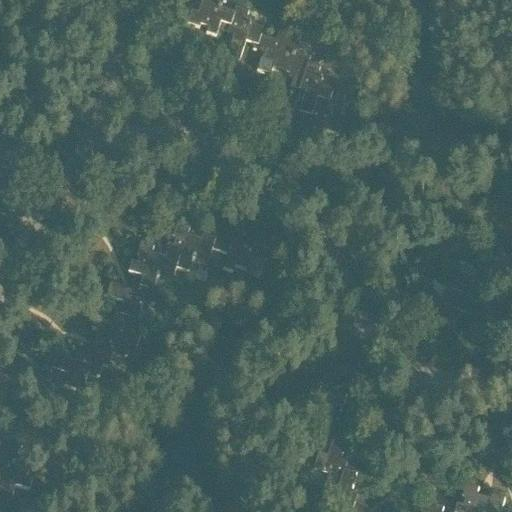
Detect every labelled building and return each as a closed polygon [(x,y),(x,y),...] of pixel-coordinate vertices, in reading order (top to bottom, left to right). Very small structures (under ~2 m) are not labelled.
[(188,17),(185,29),(204,35),(202,42),(213,45),(215,37),(230,41),(225,61),(238,65),(243,48),(252,50),(250,55),(263,58),(261,65),(272,69),(270,74),(287,79),(286,84),(291,86),(289,92),(296,94),(296,96),(302,97),(296,118),(308,121),(306,129),(312,131),(306,151),(318,155),(324,134),(337,138),(341,124),(325,119),(333,90),(315,85),(318,74),(305,70),(307,64),(293,60),(297,45),(287,42),(288,37),(277,33),(273,47),(258,42),(260,35),(242,30),(246,17),(233,13),(232,19),(218,15),(222,0),(196,0),(195,5),(199,6),(195,19),(188,17)] [(20,372),(15,385),(33,391),(29,404),(46,409),(52,389),(79,398),(85,380),(102,385),(110,358),(123,362),(126,352),(134,354),(137,344),(123,340),(128,324),(135,326),(140,308),(152,312),(156,298),(151,296),(154,284),(169,288),(173,275),(185,279),(189,265),(206,270),(210,257),(225,262),(221,275),(231,278),(233,273),(244,277),(248,262),(263,266),(270,244),(255,240),(255,242),(240,237),(239,241),(224,237),(222,242),(212,239),(210,245),(200,242),(198,246),(186,242),(188,236),(174,232),(169,245),(172,246),(171,251),(165,250),(161,265),(148,261),(151,254),(137,250),(134,262),(138,263),(136,270),(129,268),(126,279),(132,281),(127,296),(108,290),(104,303),(123,309),(120,318),(114,316),(111,327),(105,325),(101,338),(96,336),(91,353),(86,351),(85,356),(77,353),(72,369),(53,363),(49,374),(41,372),(39,378),(20,372)] [(429,301),(425,317),(436,321),(431,339),(444,343),(449,323),(465,328),(467,320),(471,321),(476,302),(493,306),(495,299),(501,300),(502,297),(511,300),(511,261),(510,261),(506,277),(501,276),(502,274),(491,271),(490,276),(478,272),(474,284),(455,278),(447,306),(429,301)] [(301,382),(298,395),(309,398),(304,417),(332,424),(326,443),(333,445),(328,462),(316,458),(311,476),(329,481),(321,508),(333,511),(502,511),(505,504),(491,500),(486,503),(477,501),(479,494),(466,490),(462,504),(465,505),(463,511),(459,511),(458,511),(436,511),(430,510),(429,511),(364,511),(366,504),(352,500),(357,480),(353,479),(355,472),(341,468),(346,447),(344,447),(347,435),(366,440),(369,426),(349,422),(354,407),(346,404),(347,401),(327,396),(331,381),(322,379),(320,387),(301,382)] [(0,511),(19,511),(20,510),(9,507),(13,492),(27,496),(29,487),(23,486),(27,472),(14,469),(18,453),(0,448),(0,511)]
